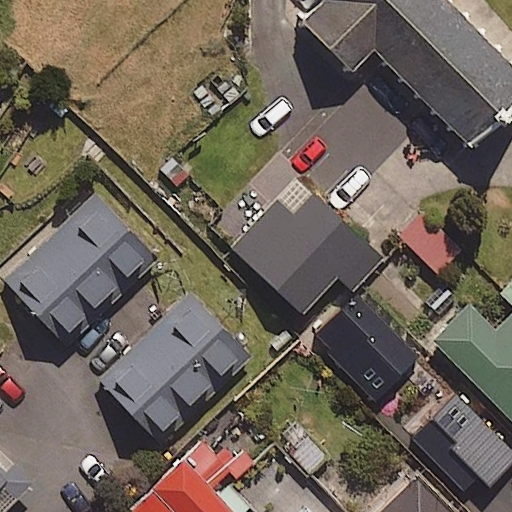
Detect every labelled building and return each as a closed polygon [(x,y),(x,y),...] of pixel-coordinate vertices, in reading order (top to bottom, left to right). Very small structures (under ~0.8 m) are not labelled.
[(377,51),(474,146),(511,107),(511,57),(453,0),(321,0),(303,19),(356,72),(377,51)] [(387,256),(297,173),(230,246),(305,314),(339,277),(354,291),(387,256)] [(162,257),(97,190),(4,278),(69,346),(162,257)] [(457,244),(419,208),(395,232),(434,269),(457,244)] [(436,338),(511,414),(511,282),(502,293),(511,303),(511,311),(496,327),(472,302),(436,338)] [(254,355),(191,289),(98,378),(161,443),(254,355)] [(324,450),(290,420),(271,441),(305,471),(324,450)] [(237,511),(213,488),(233,467),(201,436),(128,510),(130,511),(237,511)] [(0,511),(6,511),(38,481),(0,443),(0,511)] [(458,511),(417,471),(375,511),(458,511)] [(316,511),(307,502),(297,511),(316,511)]
